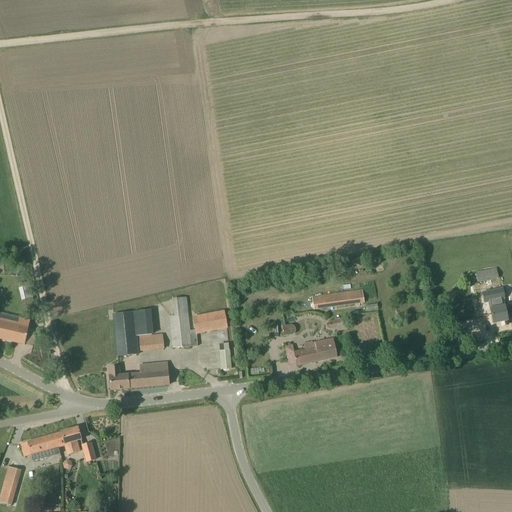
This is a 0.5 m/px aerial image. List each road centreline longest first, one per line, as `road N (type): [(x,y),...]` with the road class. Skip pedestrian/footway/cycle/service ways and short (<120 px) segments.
road 1 (track): [(0,49),(458,0)]
road 2 (track): [(64,399),(0,111)]
road 3 (tertiary): [(226,396),(511,350)]
road 4 (tertiary): [(74,412),(226,396)]
road 5 (unclassified): [(266,511),(226,396)]
